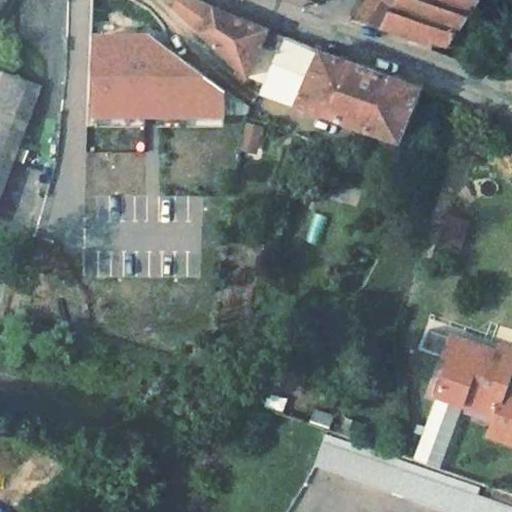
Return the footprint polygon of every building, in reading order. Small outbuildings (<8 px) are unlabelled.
[(206,4),(197,0),(178,0),(175,9),(250,73),(265,78),(287,35),(206,4)] [(447,45),(477,0),(366,0),(357,17),(431,45),(433,39),(447,45)] [(425,84),(287,35),(265,78),(262,85),(401,139),(404,132),(409,134),(411,127),(407,126),(425,84)] [(215,83),(172,54),(154,78),(199,108),(215,83)] [(0,147),(22,93),(0,84),(0,147)] [(239,95),(224,86),(214,100),(230,109),(239,95)] [(256,153),(263,127),(246,123),(240,149),(256,153)] [(310,213),(306,242),(320,244),(325,215),(310,213)] [(441,244),(464,249),(469,220),(446,216),(441,244)] [(511,398),(504,396),(511,373),(511,354),(497,350),(495,356),(494,360),(486,358),(487,354),(450,341),(442,361),(449,364),(436,402),(462,411),(466,400),(498,411),(495,422),(488,440),(511,447),(511,398)] [(498,411),(466,400),(462,411),(495,422),(498,411)] [(314,405),(310,420),(330,426),(335,412),(314,405)] [(511,511),(511,501),(324,436),(314,465),(452,511),(511,511)]
